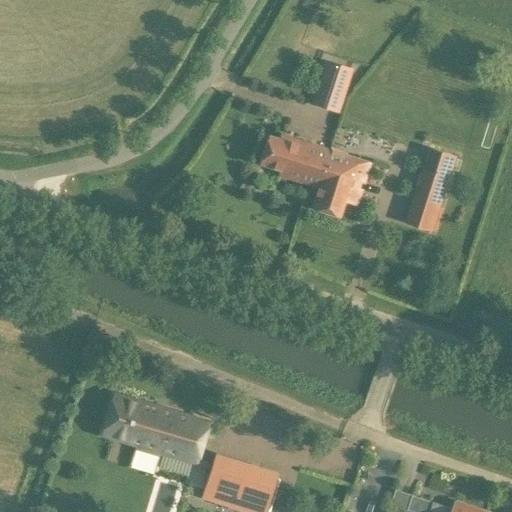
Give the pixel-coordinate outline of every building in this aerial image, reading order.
[(338,112),(349,66),(318,58),(307,105),(338,112)] [(310,185),(318,187),(330,149),(280,133),(278,138),(268,135),(259,163),(279,170),(277,174),(310,185)] [(430,145),(408,221),(433,229),(457,154),(430,145)] [(330,149),(318,187),(311,207),(340,216),(345,201),(357,205),(371,162),(330,149)] [(190,478),(195,462),(206,423),(113,395),(102,434),(151,449),(147,465),(190,478)] [(201,495),(253,511),(264,511),(276,476),(213,456),(201,495)] [(463,511),(433,501),(429,511),(463,511)]
